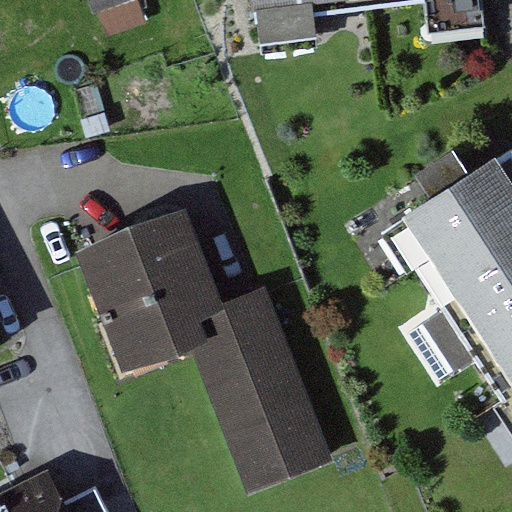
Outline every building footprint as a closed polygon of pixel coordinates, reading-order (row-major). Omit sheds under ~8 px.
[(89,0),(92,11),(127,0),(89,0)] [(489,0),(252,0),(259,48),(320,41),(315,7),(365,0),(432,0),(437,33),(493,26),(489,0)] [(511,160),(401,235),(511,399),(511,160)] [(187,215),(90,254),(139,376),(205,350),(263,494),(346,461),(277,288),(225,309),(187,215)] [(441,301),(404,324),(442,383),(479,360),(441,301)] [(112,511),(101,488),(66,505),(53,478),(0,503),(0,511),(112,511)]
